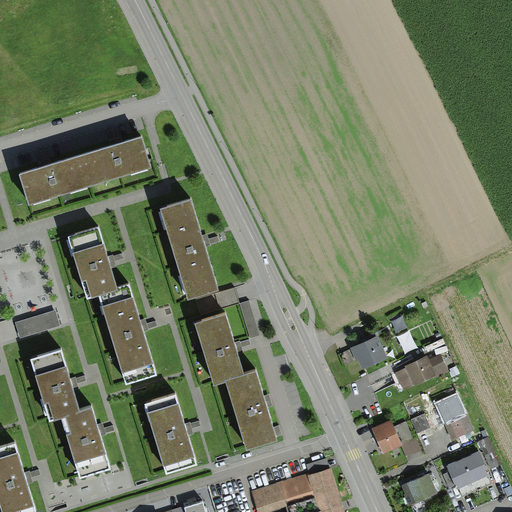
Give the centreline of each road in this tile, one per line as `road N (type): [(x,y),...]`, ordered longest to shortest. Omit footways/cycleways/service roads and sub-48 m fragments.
road 1 (tertiary): [(135,0),(347,439)]
road 2 (residential): [(347,439),(102,511)]
